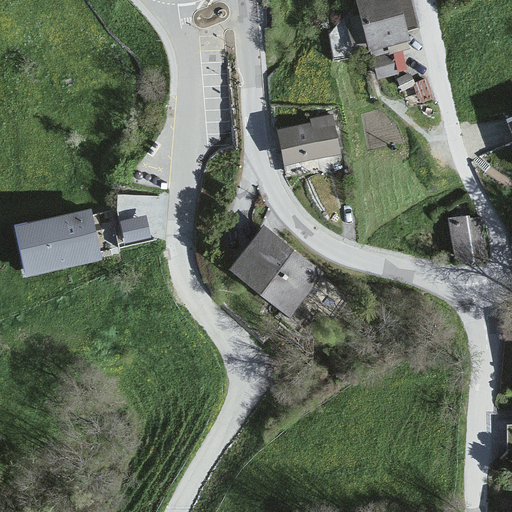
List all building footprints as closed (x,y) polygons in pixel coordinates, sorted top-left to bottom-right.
[(398,0),(370,0),(357,3),(367,56),(411,46),(398,0)] [(309,129),(276,133),(283,165),(337,158),(331,119),(309,120),(309,129)] [(90,208),(17,223),(26,271),(100,256),(90,208)] [(483,209),(452,211),(454,257),(486,255),(483,209)] [(144,215),(120,220),(124,240),(148,235),(144,215)] [(259,228),(227,270),(287,319),(321,276),(259,228)]
